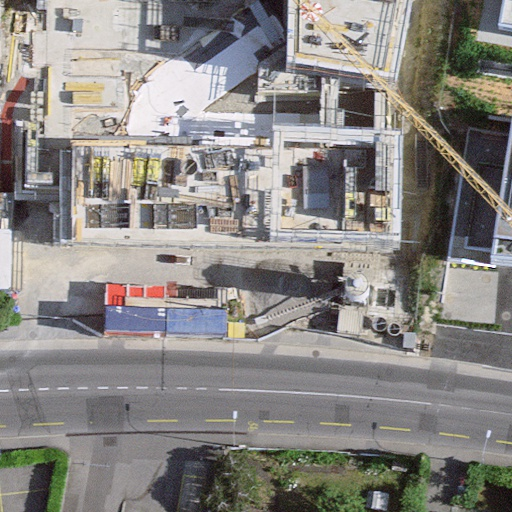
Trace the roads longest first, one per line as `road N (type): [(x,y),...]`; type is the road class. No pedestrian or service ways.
road 1 (secondary): [(0,399),(167,389),(362,395),(511,413)]
road 2 (unknown): [(4,331),(0,52)]
